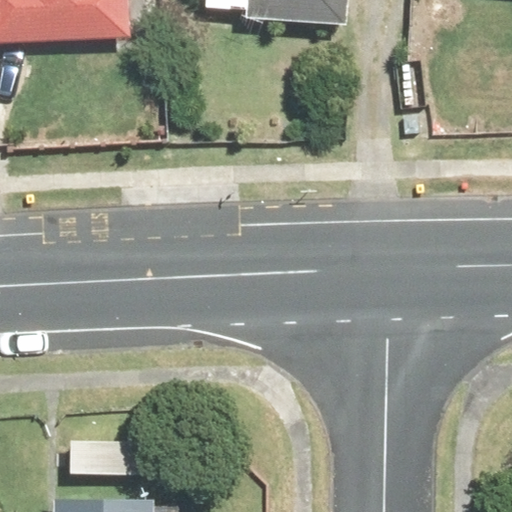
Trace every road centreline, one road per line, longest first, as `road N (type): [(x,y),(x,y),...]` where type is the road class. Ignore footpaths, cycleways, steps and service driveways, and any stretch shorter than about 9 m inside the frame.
road 1 (tertiary): [(381,272),(0,292)]
road 2 (residential): [(381,272),(380,511)]
road 3 (tertiary): [(511,268),(381,272)]
